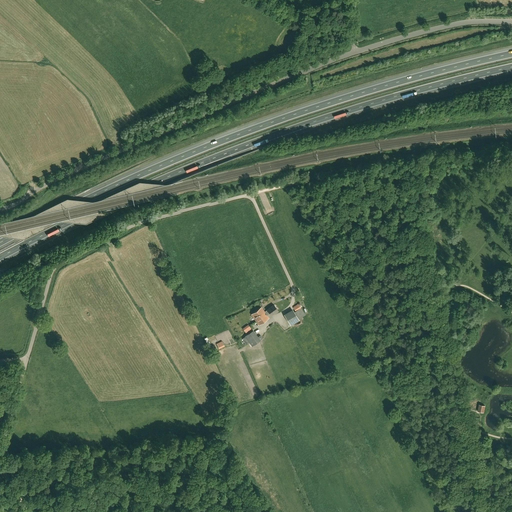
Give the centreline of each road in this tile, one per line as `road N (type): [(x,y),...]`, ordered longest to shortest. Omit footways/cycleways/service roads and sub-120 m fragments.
road 1 (motorway): [(0,259),(120,197),(272,136),(511,68)]
road 2 (motorway): [(511,53),(269,122),(0,242)]
road 3 (unclassified): [(0,209),(355,51)]
road 4 (unclassified): [(0,361),(26,359),(54,266),(143,220),(250,194)]
road 5 (unclassified): [(355,51),(452,24),(511,21)]
